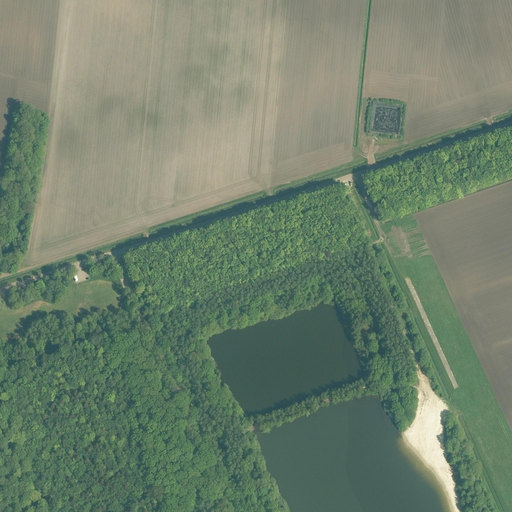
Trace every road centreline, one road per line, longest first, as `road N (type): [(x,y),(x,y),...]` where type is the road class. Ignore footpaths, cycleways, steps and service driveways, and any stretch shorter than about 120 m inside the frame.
road 1 (unclassified): [(0,290),(511,124)]
road 2 (track): [(114,253),(230,511)]
road 3 (track): [(342,179),(441,411)]
road 4 (track): [(37,496),(145,326)]
road 5 (track): [(0,375),(145,326)]
road 6 (track): [(27,511),(37,496),(0,378)]
